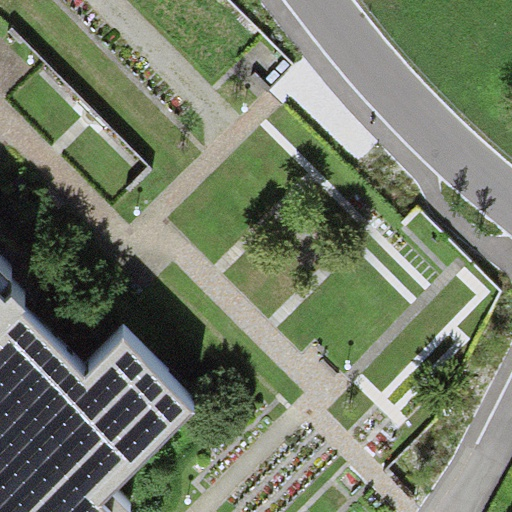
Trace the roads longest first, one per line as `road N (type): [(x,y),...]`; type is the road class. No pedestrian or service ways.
road 1 (residential): [(511,218),(388,106),(301,0)]
road 2 (residential): [(511,401),(445,511)]
